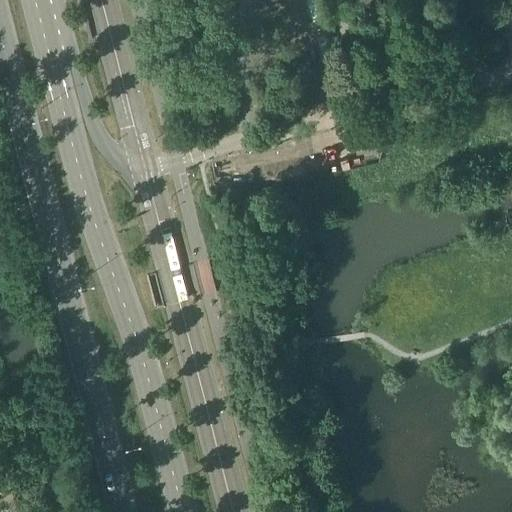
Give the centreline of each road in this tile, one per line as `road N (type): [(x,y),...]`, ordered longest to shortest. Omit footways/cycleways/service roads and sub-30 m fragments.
road 1 (unclassified): [(511,74),(142,166),(121,163),(101,147),(49,23)]
road 2 (primary): [(180,511),(139,354),(88,209),(57,92),(49,23)]
road 3 (primary): [(0,33),(122,511)]
